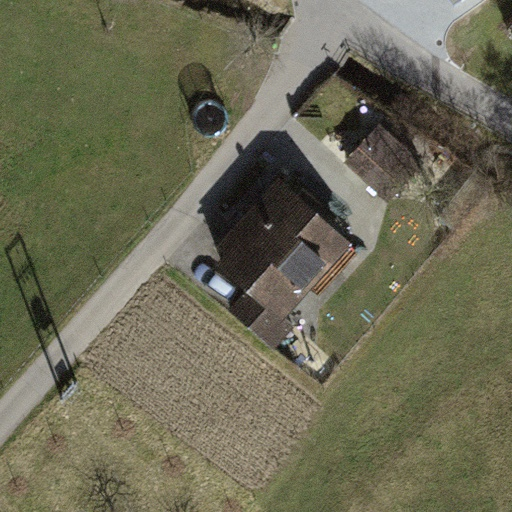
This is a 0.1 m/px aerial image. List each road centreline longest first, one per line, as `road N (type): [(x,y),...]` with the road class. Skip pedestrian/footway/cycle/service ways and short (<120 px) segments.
road 1 (unclassified): [(0,419),(261,127),(331,14)]
road 2 (unclassified): [(511,120),(331,14)]
